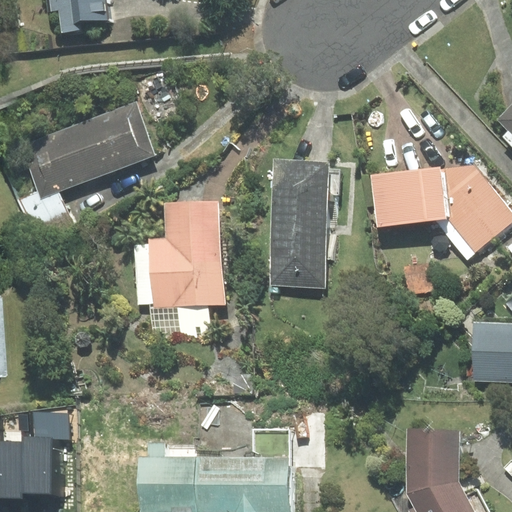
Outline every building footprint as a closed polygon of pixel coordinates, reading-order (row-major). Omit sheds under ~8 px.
[(49,0),(51,12),(59,11),(62,33),(88,29),(87,24),(109,21),(105,0),(49,0)] [(155,156),(136,104),(22,145),(40,193),(42,197),(58,191),(155,156)] [(511,104),(497,119),(508,131),(502,136),(511,146),(511,104)] [(329,162),(275,160),(272,224),(326,225),(338,226),(340,170),(329,170),(329,162)] [(467,259),(511,223),(511,211),(475,165),(373,177),(379,226),(436,220),(467,259)] [(58,191),(42,197),(40,193),(23,200),(41,240),(74,225),(58,191)] [(139,304),(150,303),(152,342),(211,339),(210,305),(225,304),(219,200),(165,203),(167,239),(149,239),(150,246),(136,247),(139,304)] [(326,225),(272,224),(270,285),(324,287),(325,258),(333,259),(334,235),(326,235),(326,225)] [(511,325),(475,324),(473,379),(511,380),(511,325)] [(197,450),(165,450),(165,444),(148,444),(148,457),(139,457),(139,511),(290,511),(290,429),(252,429),(252,456),(197,457),(197,450)] [(489,511),(478,489),(465,495),(458,482),(459,431),(409,430),(407,493),(417,511),(489,511)] [(0,507),(8,507),(8,496),(36,498),(37,491),(66,493),(68,435),(37,434),(37,440),(8,439),(8,444),(0,444),(0,507)]
